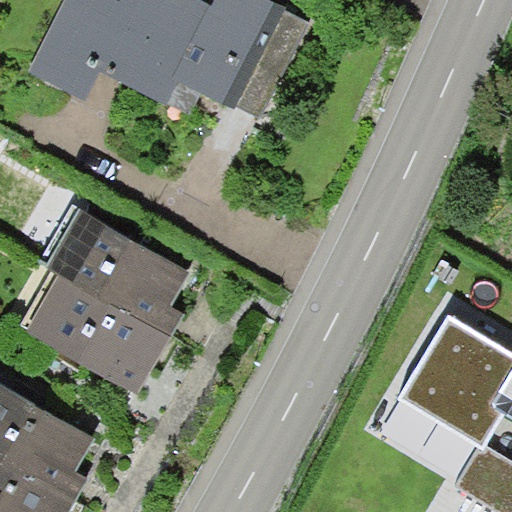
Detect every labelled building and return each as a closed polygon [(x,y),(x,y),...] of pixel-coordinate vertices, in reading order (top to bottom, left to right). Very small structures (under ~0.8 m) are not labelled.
[(64,0),(28,71),(84,100),(100,69),(168,104),(174,92),(180,82),(202,93),(234,110),(236,105),(262,119),(310,25),(284,11),(286,7),(272,0),(214,0),(212,4),(203,0),(64,0)] [(174,92),(168,104),(190,115),(202,93),(180,82),(174,92)] [(79,208),(46,266),(60,273),(171,336),(185,313),(171,305),(190,271),(79,208)] [(171,336),(60,273),(27,331),(138,394),(171,336)] [(511,353),(449,315),(399,397),(481,447),(483,444),(502,412),(511,417),(511,353)] [(0,383),(0,459),(75,502),(88,478),(75,470),(94,436),(0,383)] [(511,511),(511,461),(483,444),(481,447),(457,487),(501,511),(511,511)] [(69,511),(75,502),(0,459),(0,511),(69,511)]
